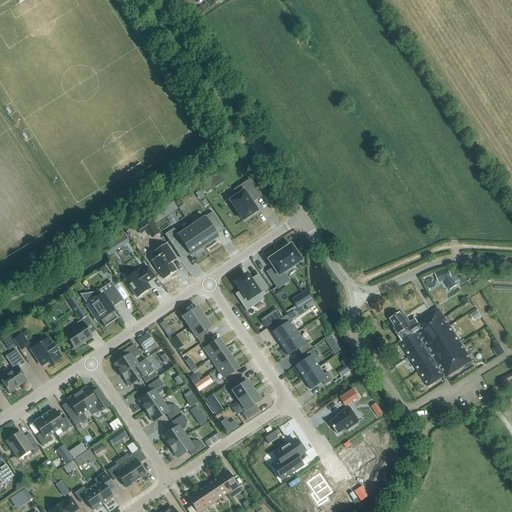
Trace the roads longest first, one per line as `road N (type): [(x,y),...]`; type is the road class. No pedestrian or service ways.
road 1 (residential): [(164,476),(281,400),(206,281)]
road 2 (residential): [(301,217),(160,0)]
road 3 (tertiary): [(358,298),(350,326),(414,440),(410,477),(382,511)]
road 4 (tertiary): [(511,261),(445,262),(358,298)]
road 5 (residential): [(92,370),(98,354),(206,281)]
road 6 (residential): [(92,370),(164,476)]
